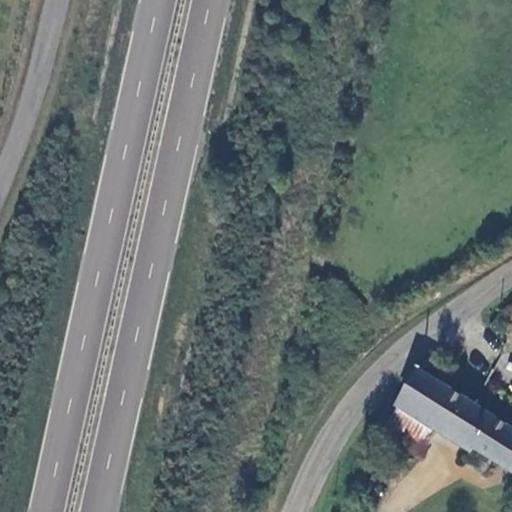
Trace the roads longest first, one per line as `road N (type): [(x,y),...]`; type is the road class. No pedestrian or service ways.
road 1 (trunk): [(107,511),(220,0)]
road 2 (trunk): [(166,0),(55,511)]
road 3 (unclassified): [(291,511),(311,458),(348,401),(394,352),(511,271)]
road 4 (unclassified): [(58,0),(0,182)]
